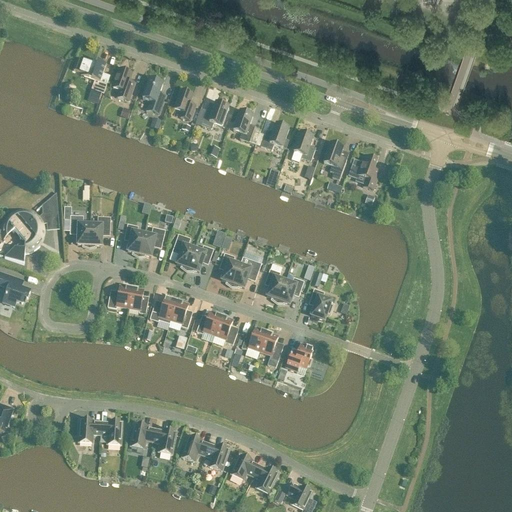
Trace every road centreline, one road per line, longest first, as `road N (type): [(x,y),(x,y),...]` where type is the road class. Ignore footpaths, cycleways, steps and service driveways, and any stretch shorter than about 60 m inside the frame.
road 1 (residential): [(331,125),(0,6)]
road 2 (residential): [(413,372),(143,277),(101,270)]
road 3 (residential): [(369,500),(216,430),(152,413),(61,405)]
road 4 (secondary): [(45,0),(338,105)]
road 5 (secondary): [(342,91),(84,0)]
road 6 (residential): [(413,372),(437,294),(427,195),(444,136)]
road 7 (residential): [(101,270),(67,268),(45,293),(42,314),(54,328),(78,330),(93,317)]
road 8 (residential): [(369,500),(413,372)]
